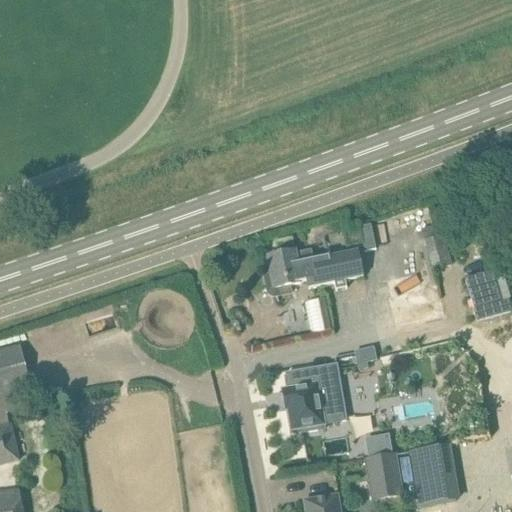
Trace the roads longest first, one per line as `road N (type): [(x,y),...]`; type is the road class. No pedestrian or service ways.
road 1 (primary): [(0,280),(511,97)]
road 2 (unclassified): [(0,197),(88,165),(127,138),(171,75),(179,0)]
road 3 (residential): [(262,511),(236,385)]
